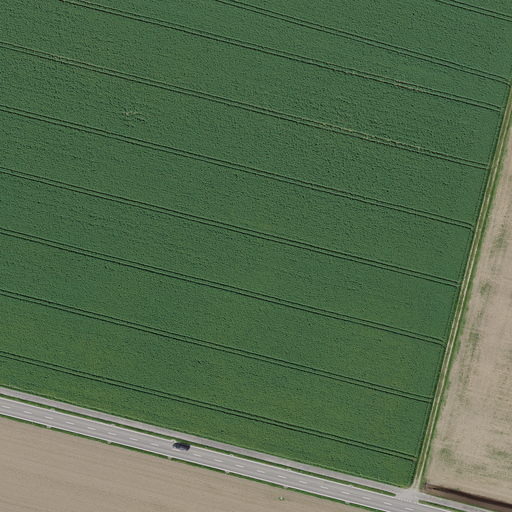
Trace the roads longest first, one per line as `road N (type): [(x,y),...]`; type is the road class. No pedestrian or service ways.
road 1 (track): [(471,511),(0,392)]
road 2 (primary): [(0,405),(421,511)]
road 3 (track): [(407,508),(511,96)]
